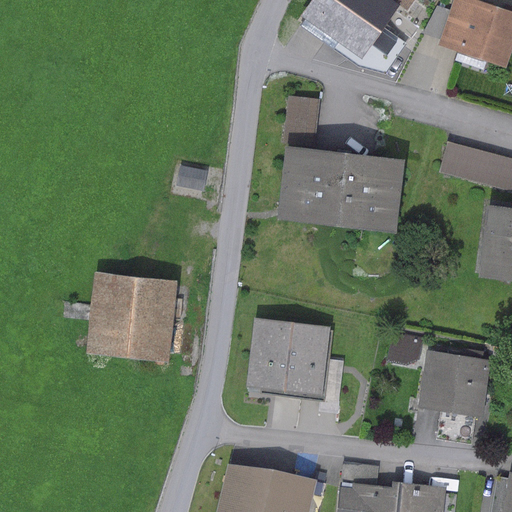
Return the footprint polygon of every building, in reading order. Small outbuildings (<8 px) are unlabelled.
[(308,0),(297,16),(303,20),(298,26),(318,41),(323,34),(382,75),(404,44),(382,28),(398,5),(390,0),(308,0)] [(413,0),(394,0),(408,9),(413,0)] [(501,9),(473,0),(452,0),(449,10),(436,6),(421,33),(439,40),(437,44),(458,51),(454,61),(481,70),(484,60),(504,67),(511,42),(511,6),(503,4),(501,9)] [(317,100),(286,97),(281,142),(312,145),(317,100)] [(511,158),(447,141),(439,171),(511,190),(511,158)] [(401,160),(280,145),(271,219),(392,233),(401,160)] [(206,171),(178,166),(174,185),(202,191),(206,171)] [(511,207),(482,204),(474,277),(511,281),(511,207)] [(174,281),(92,272),(84,352),(165,361),(174,281)] [(327,327),(251,318),(242,388),(246,388),(245,392),(318,401),(317,410),(336,412),(343,361),(328,359),(332,331),(326,331),(327,327)] [(389,331),(384,361),(404,365),(413,361),(418,336),(389,331)] [(488,359),(424,350),(415,407),(479,416),(488,359)] [(388,487),(375,486),(378,466),(340,462),(334,511),(390,511),(394,482),(389,481),(388,487)] [(268,469),(225,465),(212,511),(320,511),(326,484),(268,469)] [(511,511),(511,472),(507,472),(506,479),(494,477),(488,511),(511,511)] [(394,482),(390,511),(452,511),(454,495),(443,494),(443,486),(394,482)]
